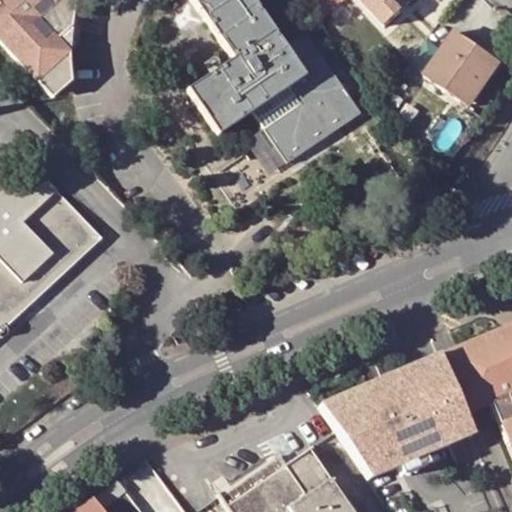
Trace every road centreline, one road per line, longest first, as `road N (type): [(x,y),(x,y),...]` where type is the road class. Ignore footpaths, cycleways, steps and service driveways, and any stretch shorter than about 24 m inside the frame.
road 1 (secondary): [(0,510),(190,388),(511,252)]
road 2 (secondary): [(488,236),(146,382),(47,447),(0,494)]
